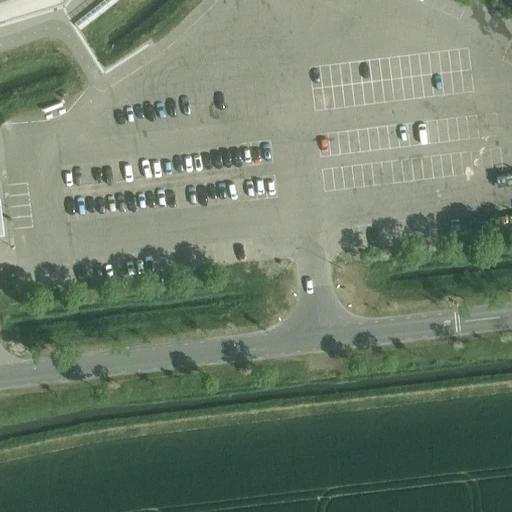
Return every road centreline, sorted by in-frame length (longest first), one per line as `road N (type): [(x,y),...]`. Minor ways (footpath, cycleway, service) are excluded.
road 1 (tertiary): [(511,316),(0,376)]
road 2 (unknown): [(304,219),(441,218),(444,190),(511,188)]
